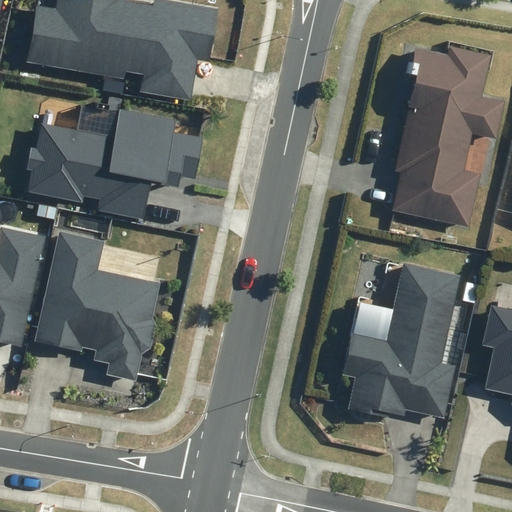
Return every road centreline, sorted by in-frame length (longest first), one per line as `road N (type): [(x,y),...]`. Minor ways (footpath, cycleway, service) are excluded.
road 1 (residential): [(213,484),(318,0)]
road 2 (residential): [(213,484),(0,448)]
road 3 (residential): [(337,511),(213,484)]
